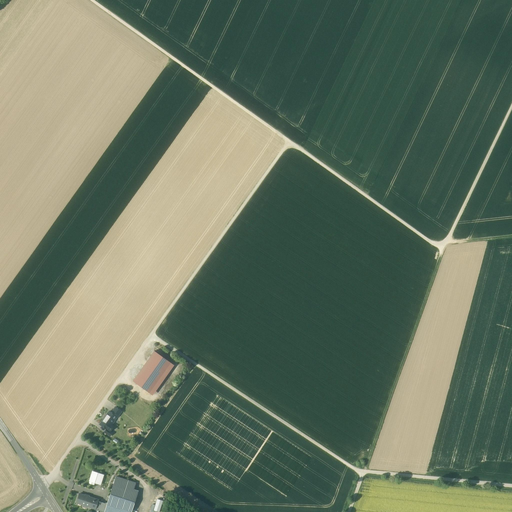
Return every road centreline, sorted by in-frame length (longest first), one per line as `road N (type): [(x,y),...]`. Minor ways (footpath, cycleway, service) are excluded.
road 1 (track): [(511,106),(449,236),(435,244),(91,0)]
road 2 (track): [(289,141),(41,485)]
road 3 (track): [(511,486),(355,469),(151,334)]
road 4 (track): [(349,511),(443,245)]
